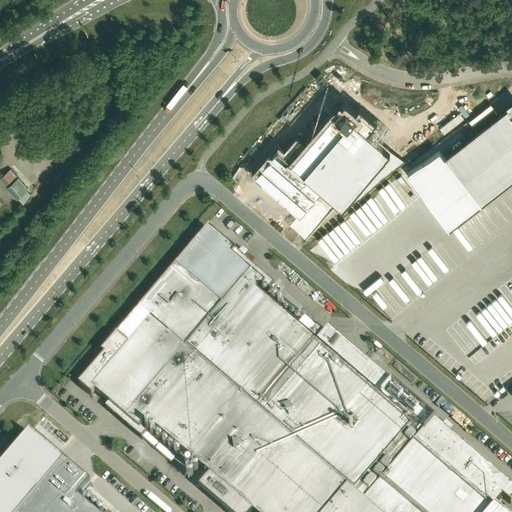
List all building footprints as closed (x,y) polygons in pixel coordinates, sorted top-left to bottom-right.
[(511,103),(445,156),(482,203),(511,179),(511,103)] [(353,202),(405,161),(401,158),(400,159),(368,131),(374,125),(375,123),(360,111),(359,112),(357,114),(346,105),(336,116),(334,114),(333,113),(305,146),(297,139),(287,151),(287,152),(285,154),(278,148),(254,176),(300,216),(324,188),(343,205),(348,198),(353,202)] [(27,189),(10,169),(0,178),(18,198),(27,189)] [(104,356),(79,386),(92,397),(95,392),(108,404),(105,408),(141,439),(146,433),(141,429),(147,422),(210,476),(199,488),(226,511),(497,511),(494,508),(503,498),(511,505),(511,503),(511,487),(328,330),(325,335),(305,318),(298,326),(270,302),(274,297),(271,294),(266,299),(258,292),(264,285),(269,290),(274,284),(246,260),(246,259),(238,252),(238,253),(216,233),(215,234),(209,228),(204,234),(102,354),(104,356)] [(0,511),(90,511),(78,501),(91,486),(50,451),(50,450),(31,434),(0,469),(0,511)]
